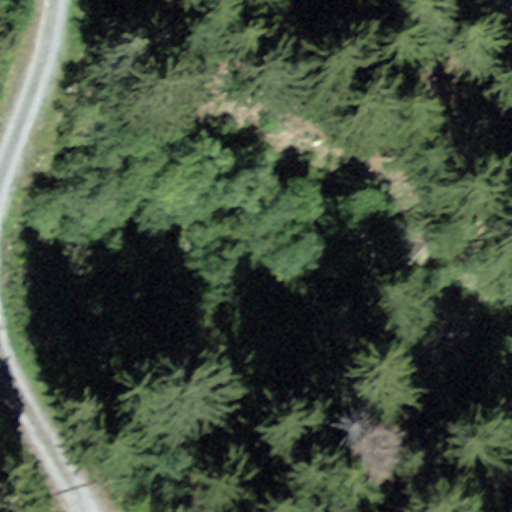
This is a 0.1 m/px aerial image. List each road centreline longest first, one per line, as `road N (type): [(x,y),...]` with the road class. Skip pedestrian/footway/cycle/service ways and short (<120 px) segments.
road 1 (track): [(0,225),(64,0)]
road 2 (track): [(97,511),(0,338)]
